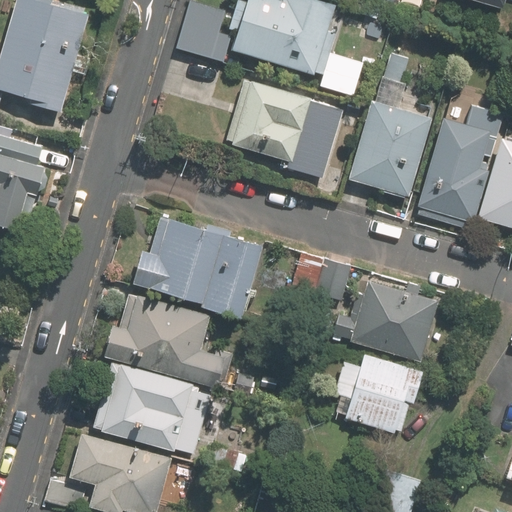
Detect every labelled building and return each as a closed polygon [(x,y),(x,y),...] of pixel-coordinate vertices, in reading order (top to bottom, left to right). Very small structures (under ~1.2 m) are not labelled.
[(53,0),(16,0),(0,54),(0,88),(61,107),(90,11),(53,0)] [(172,48),(205,59),(218,64),(226,38),(214,34),(222,12),(189,0),(172,48)] [(236,28),(230,48),(313,73),(314,70),(323,72),(336,32),(327,29),(335,3),(326,0),(235,0),(228,26),(236,28)] [(453,0),(498,13),(502,0),(453,0)] [(332,102),(243,74),(222,139),(284,158),(282,164),(309,172),(332,102)] [(370,98),(346,176),(408,194),(431,116),(398,107),(405,81),(380,74),(373,99),(370,98)] [(442,115),(413,212),(451,223),(453,215),(472,220),(487,168),(478,165),(481,154),(488,156),(501,113),(493,111),(470,104),(465,122),(442,115)] [(0,223),(15,227),(30,176),(42,180),(54,140),(0,123),(0,223)] [(511,139),(500,136),(476,215),(511,226),(511,139)] [(141,248),(132,280),(200,299),(199,304),(241,316),(262,243),(157,213),(146,249),(141,248)] [(325,256),(300,249),(284,304),(309,311),(315,290),(341,298),(351,264),(325,256)] [(439,297),(366,277),(362,292),(355,290),(348,315),(338,312),(333,331),(343,333),(350,335),(349,338),(421,359),(439,297)] [(112,323),(104,353),(221,386),(231,350),(216,346),(214,351),(199,347),(209,312),(127,289),(117,324),(112,323)] [(422,367),(363,351),(359,363),(342,358),(333,391),(350,395),(344,416),(394,430),(403,398),(412,401),(422,367)] [(110,361),(91,423),(191,453),(210,391),(110,361)] [(144,511),(152,511),(170,454),(81,428),(67,473),(92,480),(86,502),(118,511),(120,511),(123,505),(144,511)] [(511,511),(511,508),(494,501),(489,511),(511,511)]
